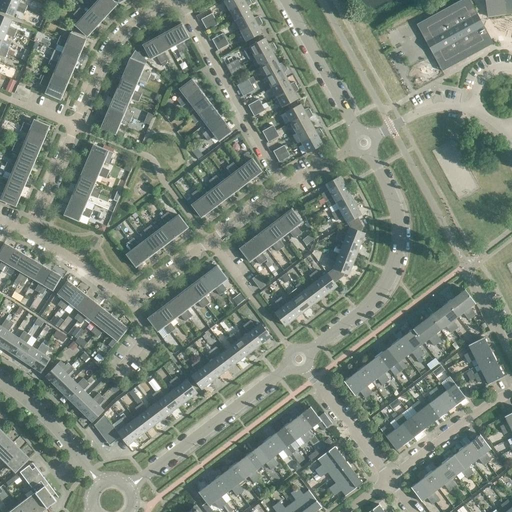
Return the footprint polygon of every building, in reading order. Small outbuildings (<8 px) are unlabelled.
[(3,0),(2,0),(0,5),(0,10),(13,16),(18,6),(3,0)] [(95,0),(97,1),(109,12),(117,4),(112,0),(95,0)] [(224,0),(224,1),(229,11),(249,0),(224,0)] [(252,3),(250,0),(249,0),(229,11),(235,21),(251,12),(247,6),(251,2),(251,4),(252,3)] [(469,0),(461,0),(433,16),(416,24),(426,42),(428,41),(435,53),(433,54),(442,71),(493,43),(484,26),(482,27),(477,18),(475,15),(477,14),(469,0)] [(511,0),(490,0),(491,1),(488,3),(490,16),(511,13),(511,0)] [(97,1),(90,9),(102,20),(109,12),(97,1)] [(90,9),(82,17),(95,28),(102,20),(90,9)] [(254,19),(251,12),(235,21),(240,31),(261,20),(259,16),(258,16),(259,18),(254,19)] [(201,19),(204,25),(215,19),(212,13),(201,19)] [(0,14),(0,26),(8,30),(12,20),(0,14)] [(82,17),(75,25),(87,36),(95,28),(82,17)] [(218,24),(215,19),(204,25),(207,30),(218,24)] [(263,23),(261,20),(240,31),(246,41),(262,33),(258,26),(262,22),(262,24),(263,23)] [(181,24),(172,29),(179,43),(189,38),(181,24)] [(172,29),(162,34),(170,48),(179,43),(172,29)] [(60,36),(58,40),(81,50),(86,39),(71,33),(68,39),(60,36)] [(212,39),(215,45),(226,39),(223,33),(212,39)] [(162,34),(153,40),(160,54),(170,48),(162,34)] [(0,38),(0,50),(7,53),(9,49),(1,46),(3,40),(0,38)] [(265,38),(249,47),(244,49),(249,60),(255,57),(275,46),(273,42),(272,42),(273,44),(269,45),(265,38)] [(229,44),(226,39),(215,45),(218,50),(229,44)] [(58,40),(57,44),(64,47),(62,53),(77,60),(81,50),(58,40)] [(153,40),(143,45),(144,47),(148,54),(150,59),(156,56),(160,63),(164,61),(161,56),(160,54),(153,40)] [(277,49),(275,46),(255,57),(260,67),(276,58),(272,51),(276,48),(277,50),(277,49)] [(144,47),(138,52),(144,58),(148,54),(144,47)] [(52,56),(50,60),(55,62),(58,63),(73,70),(77,60),(62,53),(60,59),(52,56)] [(130,58),(126,68),(149,78),(150,74),(142,70),(145,64),(130,58)] [(279,65),(276,58),(260,67),(265,77),(286,66),(284,62),(283,62),(284,64),(279,65)] [(226,65),(229,71),(240,65),(237,59),(226,65)] [(58,63),(54,73),(69,79),(73,70),(58,63)] [(243,70),(240,65),(229,71),(232,76),(243,70)] [(288,69),(286,66),(265,77),(271,87),(287,78),(283,71),(287,68),(287,70),(288,69)] [(126,68),(122,78),(136,84),(139,79),(147,82),(149,78),(126,68)] [(54,73),(49,83),(65,89),(69,79),(54,73)] [(10,78),(8,84),(13,86),(16,81),(10,78)] [(122,78),(117,88),(140,98),(142,94),(134,90),(136,84),(122,78)] [(290,85),(287,78),(271,87),(276,97),(297,86),(295,82),(294,82),(295,84),(290,85)] [(183,94),(176,99),(179,103),(199,88),(192,79),(179,89),(183,94)] [(237,85),(240,91),(251,85),(248,79),(237,85)] [(42,80),(40,84),(48,87),(45,93),(60,100),(65,89),(49,83),(47,82),(42,80)] [(254,90),(251,85),(240,91),(243,96),(254,90)] [(30,91),(18,86),(15,92),(27,97),(30,91)] [(299,89),(297,86),(276,97),(282,107),(298,99),(294,91),(298,88),(298,90),(299,89)] [(117,88),(113,98),(128,104),(130,99),(138,102),(140,98),(117,88)] [(199,88),(179,103),(182,107),(189,101),(192,106),(205,97),(199,88)] [(196,111),(189,117),(192,120),(212,105),(205,97),(192,106),(196,111)] [(113,98),(109,108),(124,114),(126,115),(132,118),(133,114),(126,110),(128,104),(113,98)] [(248,105),(251,111),(262,105),(259,99),(248,105)] [(285,112),(291,123),(311,112),(309,108),(308,108),(309,110),(305,111),(301,104),(285,112)] [(212,105),(192,120),(195,124),(202,119),(206,124),(218,114),(212,105)] [(265,110),(262,105),(251,111),(254,116),(265,110)] [(109,108),(105,118),(120,124),(124,114),(109,108)] [(313,115),(311,112),(291,123),(296,133),(312,124),(308,117),(312,114),(313,116),(313,115)] [(218,114),(206,124),(212,132),(225,123),(218,114)] [(105,118),(100,128),(115,135),(115,134),(123,138),(125,134),(117,130),(120,124),(105,118)] [(24,122),(22,126),(45,136),(49,126),(34,119),(31,126),(24,122)] [(225,123),(212,132),(219,141),(232,131),(225,123)] [(316,131),(312,124),(296,133),(301,143),(322,132),(320,128),(319,128),(320,130),(316,131)] [(262,131),(265,137),(276,131),(273,125),(262,131)] [(22,126),(20,131),(28,134),(25,140),(41,146),(45,136),(22,126)] [(279,136),(276,131),(265,137),(268,142),(279,136)] [(324,135),(322,132),(301,143),(307,153),(323,144),(319,137),(323,134),(323,136),(324,135)] [(15,142),(13,146),(19,149),(21,150),(37,156),(41,146),(25,140),(23,146),(15,142)] [(94,145),(89,155),(104,161),(106,155),(114,159),(116,154),(108,151),(94,145)] [(273,151),(276,157),(287,151),(284,145),(273,151)] [(195,146),(190,149),(194,155),(199,151),(195,146)] [(21,150),(17,160),(32,166),(37,156),(21,150)] [(290,156),(287,151),(276,157),(279,162),(290,156)] [(247,152),(243,155),(248,161),(243,165),(253,178),(262,171),(252,159),(247,152)] [(104,161),(89,155),(85,165),(108,174),(109,170),(102,167),(104,161)] [(17,160),(13,170),(28,176),(32,166),(17,160)] [(233,162),(229,165),(244,185),(253,178),(243,165),(238,169),(233,162)] [(108,174),(85,165),(81,175),(96,181),(98,175),(106,179),(108,174)] [(229,165),(226,168),(231,175),(226,178),(236,191),(244,185),(229,165)] [(5,166),(3,170),(11,174),(9,180),(24,186),(28,176),(13,170),(11,169),(5,166)] [(96,181),(81,175),(77,185),(99,194),(101,190),(93,187),(96,181)] [(340,176),(326,184),(331,194),(345,186),(340,176)] [(212,178),(209,181),(214,188),(209,191),(219,204),(227,198),(217,185),(216,183),(212,178)] [(226,178),(217,185),(227,198),(236,191),(226,178)] [(0,182),(0,187),(20,196),(24,186),(9,180),(6,185),(0,182)] [(99,194),(77,185),(73,195),(87,201),(90,195),(98,198),(99,194)] [(345,186),(331,194),(336,203),(351,195),(345,186)] [(0,187),(0,192),(3,194),(0,200),(16,206),(20,196),(0,187)] [(199,188),(195,191),(210,211),(219,204),(209,191),(204,195),(199,188)] [(197,201),(191,205),(201,217),(210,211),(195,191),(192,194),(197,201)] [(87,201),(73,195),(68,205),(91,214),(93,210),(85,207),(87,201)] [(339,209),(332,213),(334,217),(339,214),(341,213),(356,205),(351,195),(336,203),(339,209)] [(91,214),(68,205),(64,215),(79,221),(81,215),(89,218),(91,214)] [(356,205),(341,213),(347,223),(348,222),(350,226),(360,221),(357,217),(361,215),(356,205)] [(292,209),(283,216),(293,229),(294,231),(298,236),(302,233),(296,226),(302,222),(292,209)] [(168,212),(164,215),(179,234),(188,227),(178,215),(173,219),(168,212)] [(164,215),(161,217),(166,224),(161,228),(170,241),(179,234),(164,215)] [(283,216),(274,222),(284,235),(293,229),(283,216)] [(349,227),(345,238),(361,244),(365,233),(361,232),(363,226),(360,221),(350,226),(350,227),(349,227)] [(274,222),(266,229),(276,242),(284,235),(274,222)] [(151,225),(147,228),(151,233),(152,235),(162,247),(170,241),(161,228),(156,232),(151,225)] [(266,229),(257,235),(267,248),(276,242),(266,229)] [(152,235),(144,241),(153,254),(162,247),(152,235)] [(257,235),(248,242),(264,262),(267,259),(262,252),(267,248),(257,235)] [(337,235),(336,239),(344,242),(341,248),(357,254),(361,244),(345,238),(343,237),(337,235)] [(133,238),(130,241),(145,260),(153,254),(144,241),(139,245),(133,238)] [(131,250),(126,254),(136,267),(145,260),(130,241),(126,244),(131,250)] [(248,242),(239,249),(249,262),(255,258),(260,265),(264,262),(248,242)] [(5,243),(0,250),(0,259),(6,263),(14,249),(5,243)] [(331,251),(329,255),(335,257),(337,258),(353,264),(357,254),(341,248),(339,254),(331,251)] [(14,249),(6,263),(15,268),(24,254),(14,249)] [(24,254),(15,268),(21,272),(16,279),(20,281),(33,260),(24,254)] [(333,269),(333,270),(340,278),(343,276),(344,273),(349,274),(353,264),(337,258),(333,268),(333,269)] [(33,260),(20,281),(24,284),(28,276),(34,279),(42,265),(33,260)] [(42,265),(34,279),(43,285),(51,270),(42,265)] [(217,266),(208,272),(223,292),(227,290),(222,283),(227,279),(217,266)] [(42,287),(39,292),(43,294),(47,287),(53,290),(61,276),(51,270),(43,285),(42,287)] [(328,274),(327,273),(318,280),(328,293),(337,286),(334,283),(340,278),(333,270),(328,274)] [(208,272),(199,279),(209,292),(215,288),(220,295),(223,292),(208,272)] [(285,273),(281,276),(286,283),(290,280),(285,273)] [(313,273),(309,276),(314,283),(309,286),(319,300),(328,293),(318,280),(316,278),(313,273)] [(265,285),(257,275),(253,279),(260,289),(265,285)] [(199,279),(191,285),(201,299),(209,292),(199,279)] [(63,298),(57,305),(61,307),(77,288),(68,281),(57,294),(63,298)] [(191,285),(182,292),(192,305),(197,301),(203,308),(206,305),(202,301),(201,299),(191,285)] [(309,286),(301,293),(311,306),(319,300),(309,286)] [(77,288),(61,307),(64,310),(70,303),(75,307),(85,294),(77,288)] [(297,288),(288,294),(292,299),(302,313),(311,306),(301,293),(299,291),(297,288)] [(465,290),(456,296),(467,310),(475,303),(465,290)] [(182,292),(174,298),(189,319),(192,316),(187,309),(192,305),(182,292)] [(80,311),(74,318),(78,321),(82,316),(83,314),(93,301),(85,294),(75,307),(80,311)] [(240,294),(232,300),(237,306),(245,300),(240,294)] [(467,310),(456,296),(447,303),(458,317),(467,310)] [(174,298),(165,305),(175,318),(180,314),(185,321),(189,319),(174,298)] [(292,299),(283,306),(294,319),(302,313),(292,299)] [(93,301),(83,314),(92,321),(102,308),(93,301)] [(458,317),(447,303),(439,309),(449,323),(458,317)] [(165,305),(156,312),(172,332),(175,329),(170,322),(175,318),(165,305)] [(283,306),(275,313),(285,326),(294,319),(283,306)] [(97,325),(91,331),(95,334),(98,329),(100,327),(110,314),(102,308),(92,321),(97,325)] [(449,323),(439,309),(430,316),(441,330),(449,323)] [(156,312),(148,318),(162,338),(168,334),(172,332),(156,312)] [(110,314),(100,327),(109,334),(119,321),(110,314)] [(441,330),(430,316),(422,322),(432,336),(441,330)] [(38,318),(34,323),(40,327),(44,322),(38,318)] [(56,318),(53,323),(58,328),(62,323),(56,318)] [(250,320),(247,323),(250,328),(252,330),(262,343),(271,336),(261,323),(255,327),(250,320)] [(114,338),(108,345),(112,348),(117,341),(128,328),(119,321),(109,334),(114,338)] [(5,329),(0,335),(0,345),(5,349),(14,335),(8,331),(13,324),(9,322),(6,327),(5,329)] [(432,336),(422,322),(413,329),(424,343),(432,336)] [(424,343),(413,329),(404,335),(420,356),(424,353),(419,347),(424,343)] [(252,330),(243,337),(253,350),(262,343),(252,330)] [(14,335),(5,349),(14,355),(27,333),(24,331),(19,338),(14,335)] [(57,331),(53,337),(58,340),(62,334),(57,331)] [(27,333),(14,355),(23,360),(32,347),(36,339),(27,333)] [(420,356),(404,335),(396,342),(406,356),(411,352),(417,359),(420,356)] [(229,336),(226,339),(231,346),(226,350),(236,363),(245,356),(235,343),(233,341),(229,336)] [(243,337),(235,343),(245,356),(253,350),(243,337)] [(489,347),(484,337),(468,345),(471,351),(464,355),(466,359),(489,347)] [(73,342),(69,347),(74,351),(78,347),(73,342)] [(406,356),(396,342),(387,349),(398,362),(406,356)] [(32,347),(23,360),(32,366),(45,345),(42,343),(37,350),(32,347)] [(45,345),(32,366),(41,373),(50,359),(44,355),(49,348),(45,345)] [(494,357),(489,347),(466,359),(468,363),(475,359),(478,365),(494,357)] [(212,349),(209,352),(214,359),(209,363),(219,376),(227,369),(217,356),(216,354),(212,349)] [(398,362),(387,349),(379,355),(389,369),(394,365),(399,372),(403,369),(399,364),(398,362)] [(226,350),(217,356),(227,369),(236,363),(226,350)] [(389,369),(379,355),(370,362),(381,375),(389,369)] [(499,367),(494,357),(478,365),(481,370),(474,374),(476,378),(481,375),(483,374),(499,367)] [(199,360),(195,362),(210,382),(219,376),(209,363),(204,367),(199,360)] [(57,364),(45,376),(53,384),(71,366),(68,363),(65,365),(60,361),(57,364)] [(210,382),(195,362),(191,365),(197,372),(191,376),(201,389),(210,382)] [(381,375),(370,362),(361,368),(372,382),(381,375)] [(71,366),(53,384),(61,391),(67,385),(73,380),(68,375),(74,369),(71,366)] [(504,377),(499,367),(483,374),(488,384),(504,377)] [(372,382),(361,368),(353,375),(363,388),(365,390),(368,395),(372,393),(367,386),(372,382)] [(363,388),(353,375),(344,381),(354,395),(363,388)] [(176,377),(173,379),(188,399),(197,393),(187,379),(182,383),(176,377)] [(446,380),(442,384),(446,390),(457,404),(465,397),(450,377),(446,380)] [(67,385),(61,391),(69,399),(78,390),(86,381),(83,378),(77,384),(73,380),(67,385)] [(188,399),(173,379),(169,382),(174,389),(169,393),(179,406),(188,399)] [(78,390),(69,399),(76,407),(88,395),(83,390),(90,384),(86,381),(78,390)] [(143,402),(133,389),(129,392),(138,405),(142,403),(143,402)] [(159,390),(156,392),(171,412),(179,406),(169,393),(164,396),(159,390)] [(436,395),(432,390),(429,393),(434,400),(429,403),(439,417),(448,411),(438,397),(436,395)] [(457,404),(446,390),(438,397),(448,411),(457,404)] [(171,412),(156,392),(152,395),(157,402),(152,406),(162,419),(171,412)] [(88,395),(76,407),(84,414),(96,402),(88,395)] [(102,396),(84,414),(92,422),(104,410),(99,405),(105,399),(102,396)] [(142,403),(138,405),(154,425),(162,419),(152,406),(147,410),(142,403)] [(419,408),(415,403),(411,406),(412,406),(407,410),(412,416),(422,430),(431,424),(420,410),(419,408)] [(439,417),(429,403),(420,410),(431,424),(439,417)] [(154,425),(138,405),(135,408),(140,415),(135,419),(145,432),(154,425)] [(319,417),(311,407),(302,414),(312,427),(317,424),(322,430),(326,427),(319,417)] [(401,413),(398,416),(413,437),(422,430),(412,416),(407,410),(402,414),(401,413)] [(511,412),(505,416),(508,422),(500,426),(502,430),(507,428),(510,426),(511,425),(511,412)] [(332,423),(324,413),(319,417),(326,427),(332,423)] [(312,427),(302,414),(293,420),(304,434),(312,427)] [(104,415),(95,425),(95,424),(94,425),(107,441),(110,438),(113,442),(121,436),(118,432),(104,415)] [(413,437),(398,416),(394,419),(395,419),(389,423),(394,430),(405,443),(413,437)] [(135,419),(126,425),(137,438),(145,432),(135,419)] [(304,434),(293,420),(284,427),(295,440),(300,437),(305,443),(309,441),(305,436),(304,434)] [(126,425),(118,432),(121,436),(128,445),(137,438),(126,425)] [(295,440),(284,427),(276,433),(286,447),(290,444),(295,440)] [(394,430),(386,436),(396,450),(405,443),(394,430)] [(286,447),(276,433),(267,440),(278,453),(283,460),(288,456),(292,454),(288,449),(286,447)] [(0,455),(13,443),(5,435),(0,440),(0,455)] [(480,435),(471,442),(482,455),(483,457),(487,462),(491,460),(485,453),(491,449),(480,435)] [(324,441),(327,445),(332,442),(329,437),(324,441)] [(278,453),(267,440),(259,446),(269,460),(271,462),(274,467),(278,464),(273,457),(278,453)] [(482,455),(471,442),(463,448),(473,462),(482,455)] [(21,450),(13,443),(0,455),(0,456),(7,464),(21,450)] [(269,460),(259,446),(250,453),(261,467),(269,460)] [(341,456),(334,446),(318,459),(322,465),(315,470),(318,474),(341,456)] [(473,462),(463,448),(454,455),(470,475),(473,473),(468,466),(473,462)] [(29,458),(21,450),(7,464),(15,472),(29,458)] [(261,467),(250,453),(241,459),(252,473),(261,467)] [(470,475),(454,455),(445,461),(456,475),(461,471),(466,478),(470,475)] [(348,465),(341,456),(318,474),(321,477),(327,472),(332,477),(348,465)] [(252,473),(241,459),(233,466),(243,480),(252,473)] [(456,475),(445,461),(437,468),(447,482),(456,475)] [(302,467),(297,462),(292,466),(296,472),(302,467)] [(32,469),(29,465),(20,472),(32,488),(44,478),(36,467),(32,469)] [(355,474),(348,465),(332,477),(336,483),(329,488),(332,492),(355,474)] [(243,480),(233,466),(224,472),(235,486),(238,483),(243,480)] [(447,482),(437,468),(428,474),(439,488),(447,482)] [(235,486),(224,472),(216,479),(226,493),(235,486)] [(362,483),(355,474),(332,492),(334,495),(341,490),(346,496),(362,483)] [(439,488),(428,474),(420,481),(430,495),(432,497),(435,501),(439,499),(434,492),(439,488)] [(56,493),(44,478),(32,488),(36,492),(47,508),(56,501),(52,495),(56,493)] [(226,493),(216,479),(207,485),(218,499),(219,501),(223,506),(226,503),(221,496),(226,493)] [(430,495),(420,481),(411,488),(421,501),(430,495)] [(218,499),(207,485),(198,492),(206,502),(209,506),(218,499)] [(314,511),(321,507),(309,490),(299,497),(310,511),(314,511)] [(41,511),(47,508),(36,492),(27,499),(36,511),(41,511)] [(310,511),(299,497),(290,504),(296,511),(310,511)] [(36,511),(27,499),(18,506),(23,511),(36,511)] [(280,501),(276,504),(282,511),(296,511),(290,504),(285,508),(280,501)] [(213,511),(209,506),(206,502),(202,505),(207,511),(213,511)] [(223,506),(227,511),(231,511),(233,511),(227,503),(223,506)]
